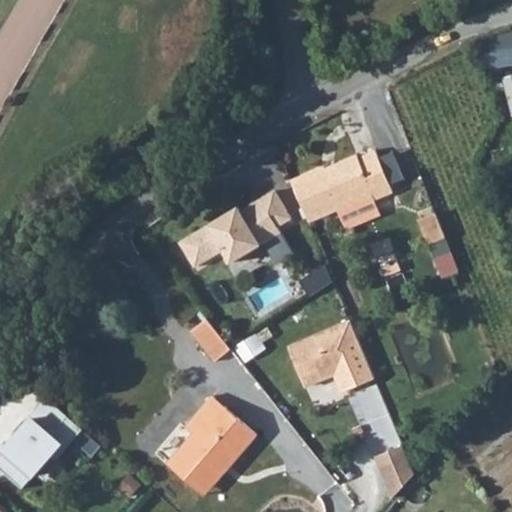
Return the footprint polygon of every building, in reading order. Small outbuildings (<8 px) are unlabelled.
[(511,35),(480,41),(485,67),(511,62),(511,35)] [(511,76),(500,80),(509,118),(511,117),(511,76)] [(323,169),(290,183),(308,225),(336,213),(343,231),(380,217),(374,202),(393,194),(375,153),(358,160),(357,158),(324,171),(323,169)] [(177,238),(193,262),(221,244),(229,258),(279,226),(275,220),(289,212),(271,184),(257,194),(259,196),(240,209),(235,201),(177,238)] [(429,247),(445,241),(435,215),(419,222),(429,247)] [(445,241),(429,247),(441,279),(457,273),(445,241)] [(207,316),(191,329),(215,359),(231,346),(207,316)] [(348,317),(288,342),(304,382),(334,370),(343,388),(375,374),(348,317)] [(198,491),(224,461),(231,466),(258,435),(214,396),(187,428),(195,435),(169,464),(198,491)] [(67,415),(48,397),(30,418),(45,431),(52,423),(57,427),(67,415)] [(6,446),(0,452),(0,470),(21,489),(50,456),(55,461),(82,428),(67,415),(57,427),(52,423),(45,431),(30,418),(13,438),(16,441),(9,449),(6,446)] [(405,446),(377,457),(395,499),(417,474),(405,446)] [(198,491),(204,497),(231,466),(224,461),(198,491)]
